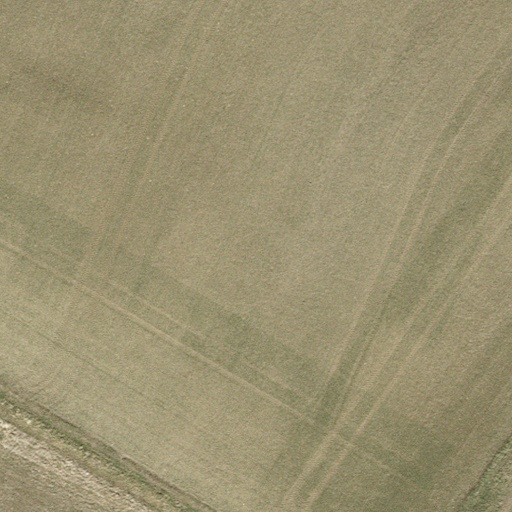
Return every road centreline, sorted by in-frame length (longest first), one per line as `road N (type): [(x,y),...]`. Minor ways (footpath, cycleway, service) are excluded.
road 1 (track): [(220,511),(0,388)]
road 2 (track): [(434,511),(511,400)]
